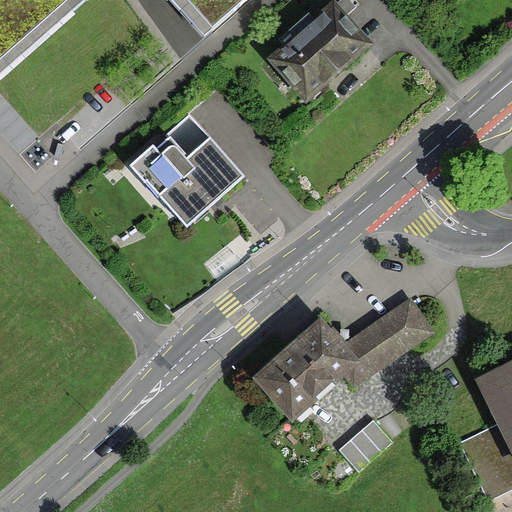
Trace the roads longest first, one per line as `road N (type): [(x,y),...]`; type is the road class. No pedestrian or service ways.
road 1 (primary): [(405,174),(19,511)]
road 2 (primary): [(511,81),(405,174)]
road 3 (residential): [(511,230),(459,226),(405,174)]
